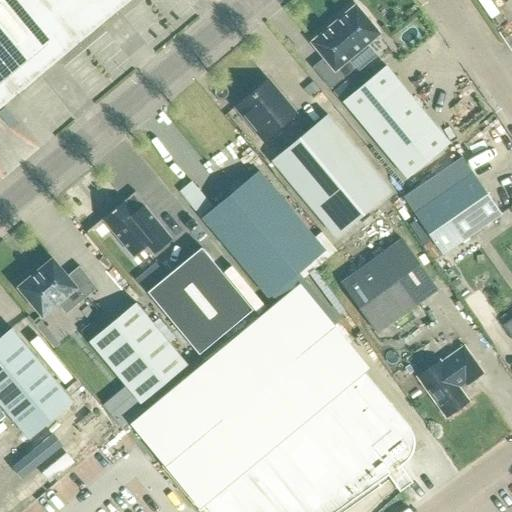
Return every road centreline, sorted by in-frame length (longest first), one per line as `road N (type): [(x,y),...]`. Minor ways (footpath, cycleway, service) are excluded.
road 1 (primary): [(0,210),(253,0)]
road 2 (unclassified): [(511,105),(439,0)]
